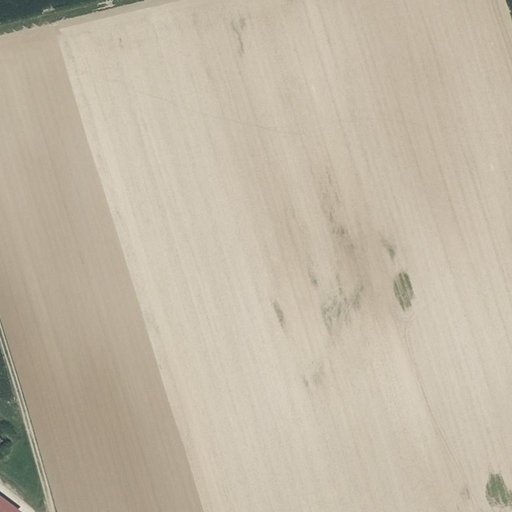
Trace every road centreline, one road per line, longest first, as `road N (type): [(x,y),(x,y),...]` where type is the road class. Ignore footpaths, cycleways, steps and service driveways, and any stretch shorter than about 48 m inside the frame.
road 1 (track): [(56,511),(0,318)]
road 2 (track): [(0,26),(120,0)]
